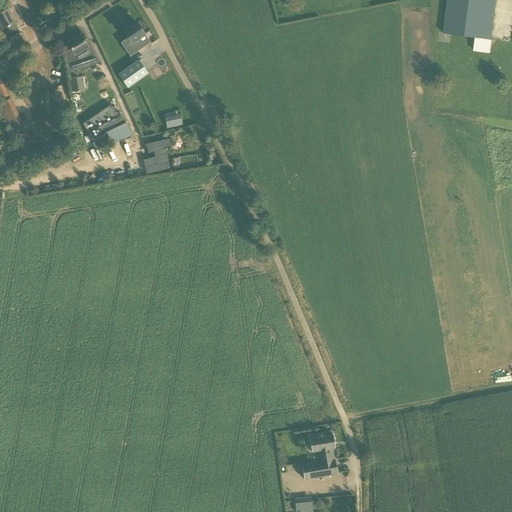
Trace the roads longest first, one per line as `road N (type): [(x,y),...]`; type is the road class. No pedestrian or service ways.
road 1 (unclassified): [(358,484),(343,417),(269,243),(140,0)]
road 2 (track): [(511,390),(343,417)]
road 3 (unclassified): [(0,68),(107,0)]
